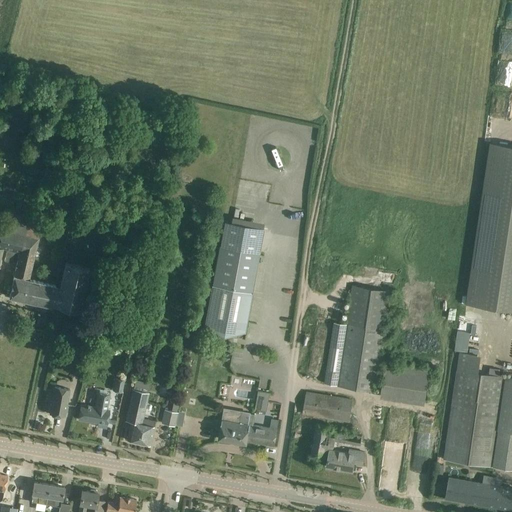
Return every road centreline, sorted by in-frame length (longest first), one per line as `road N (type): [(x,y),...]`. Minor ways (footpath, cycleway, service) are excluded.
road 1 (track): [(295,349),(354,0)]
road 2 (unclassified): [(177,475),(0,443)]
road 3 (unclassified): [(274,492),(295,349)]
